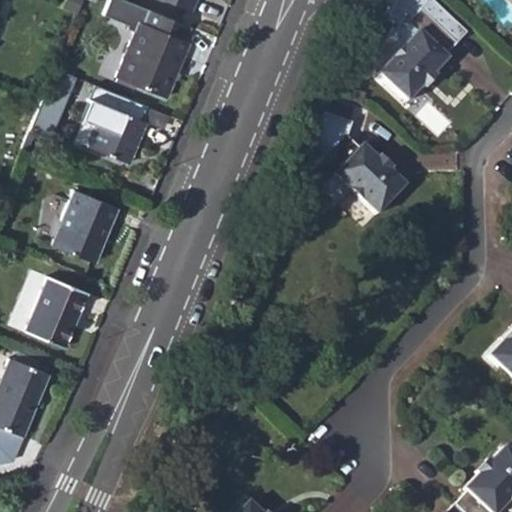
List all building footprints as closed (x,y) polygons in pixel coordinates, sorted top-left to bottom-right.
[(165,0),(189,10),(193,0),(165,0)] [(429,70),(443,55),(441,53),(455,39),(416,2),(403,15),(412,24),(372,66),(402,98),(417,82),(419,85),(431,73),(429,70)] [(136,21),(114,76),(165,97),(187,41),(181,39),(186,24),(146,9),(141,23),(136,21)] [(127,162),(145,120),(103,104),(85,146),(88,147),(82,161),(118,175),(124,161),(127,162)] [(406,185),(392,170),(394,169),(379,154),(377,156),(363,142),(359,146),(348,134),(352,122),(324,110),(313,138),(335,147),(312,171),(325,184),(335,174),(377,215),(406,185)] [(91,260),(115,205),(71,187),(48,243),(91,260)] [(62,346),(85,291),(45,274),(22,331),(62,346)] [(511,380),(511,327),(511,329),(509,327),(497,339),(499,341),(486,355),(511,380)] [(0,459),(10,458),(19,434),(21,435),(46,372),(7,357),(0,374),(0,459)] [(502,511),(511,502),(511,454),(506,448),(503,451),(491,463),(489,461),(475,475),(477,478),(464,492),(466,494),(453,508),(457,511),(502,511)] [(267,511),(265,510),(263,511),(252,501),(241,511),(267,511)]
